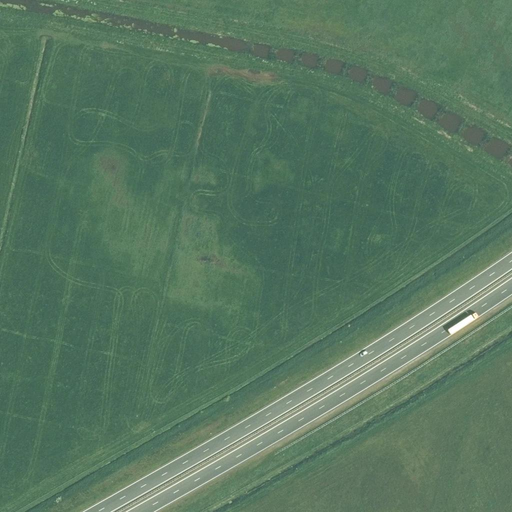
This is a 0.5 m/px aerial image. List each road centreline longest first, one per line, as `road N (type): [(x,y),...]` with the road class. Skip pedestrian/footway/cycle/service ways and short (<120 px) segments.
road 1 (trunk): [(511,261),(98,511)]
road 2 (trunk): [(142,511),(511,286)]
